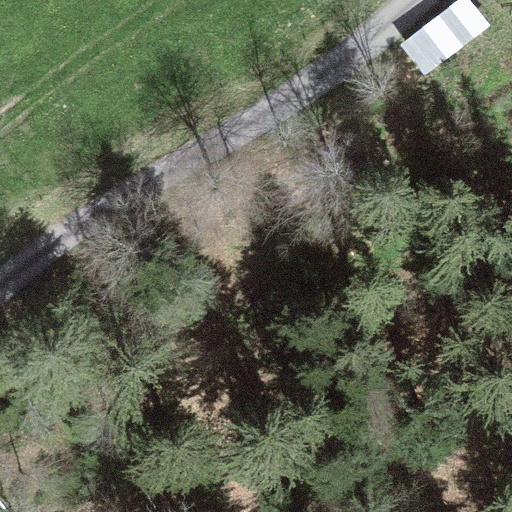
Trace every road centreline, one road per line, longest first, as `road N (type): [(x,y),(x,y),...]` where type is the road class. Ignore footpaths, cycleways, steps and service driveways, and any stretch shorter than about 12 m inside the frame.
road 1 (unclassified): [(415,0),(246,125),(0,281)]
road 2 (track): [(0,128),(160,0)]
